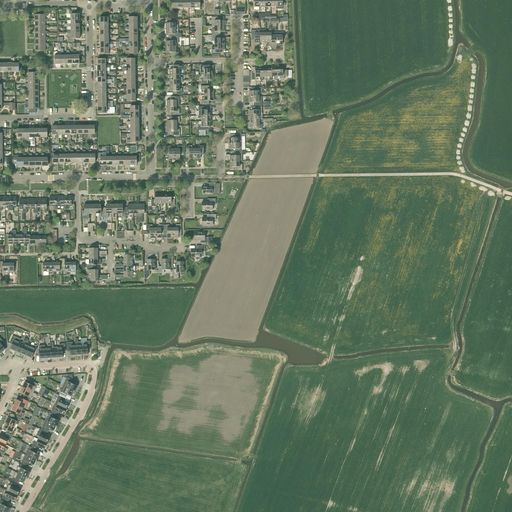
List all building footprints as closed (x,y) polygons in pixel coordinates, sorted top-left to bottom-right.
[(69,14),(71,14),(71,18),(67,18),(67,21),(71,21),(79,21),(79,14),(77,14),(77,10),(69,10),(69,14)] [(211,17),(211,23),(212,26),(214,26),(224,26),(224,20),(218,21),(218,17),(211,17)] [(178,20),(171,20),(171,23),(166,23),(166,29),(178,29),(178,20)] [(212,35),(218,35),(218,32),(224,32),(224,26),(214,26),(214,29),(212,29),(212,35)] [(178,38),(178,32),(178,29),(166,29),(166,34),(171,34),(171,38),(178,38)] [(260,30),(257,30),(251,30),(251,37),(254,37),(255,43),(260,43),(260,30)] [(67,36),(67,39),(67,42),(74,42),(74,39),(80,39),(79,33),(71,33),(71,36),(67,36)] [(209,38),(212,38),(212,41),(215,41),(215,44),(224,44),(224,38),(218,39),(218,35),(212,35),(208,35),(209,38)] [(166,41),(166,47),(176,47),(176,44),(178,44),(178,38),(171,38),(171,41),(166,41)] [(221,53),(221,50),(224,50),(224,44),(215,44),(215,47),(212,47),(212,53),(221,53)] [(176,47),(166,47),(166,52),(172,52),(172,56),(179,56),(178,50),(176,50),(176,47)] [(169,69),(169,75),(179,75),(179,72),(182,72),(182,66),(175,66),(175,69),(169,69)] [(204,75),(213,75),(213,69),(209,69),(209,66),(201,66),(201,75),(204,75)] [(261,80),(260,68),(255,68),(255,73),(249,73),(249,80),(260,80),(261,80)] [(213,80),(213,75),(204,75),(204,78),(201,78),(201,84),(208,84),(208,80),(213,80)] [(179,86),(169,86),(169,91),(175,91),(175,95),(182,95),(182,89),(179,89),(179,86)] [(204,95),(214,95),(213,90),(208,90),(208,86),(201,86),(201,92),(204,92),(204,95)] [(249,97),(259,97),(259,94),(262,93),(261,88),(255,88),(255,91),(249,91),(249,97)] [(129,101),(136,101),(135,95),(127,95),(123,95),(123,103),(129,103),(129,101)] [(214,101),(214,95),(204,95),(204,98),(201,98),(201,104),(208,104),(208,101),(214,101)] [(179,106),(179,103),(179,97),(172,97),(172,100),(167,100),(167,106),(176,106),(179,106)] [(259,100),(259,97),(249,97),(249,102),(255,102),(255,106),(262,106),(262,100),(259,100)] [(176,109),(176,106),(167,106),(167,112),(172,112),(173,115),(179,115),(179,109),(176,109)] [(201,113),(201,116),(211,116),(211,110),(205,110),(205,107),(198,107),(198,113),(201,113)] [(262,116),(262,107),(255,107),(255,110),(249,110),(249,116),(259,116),(262,116)] [(167,121),(167,126),(177,126),(177,123),(179,123),(179,117),(173,117),(173,121),(167,121)] [(211,121),(201,121),(201,125),(199,125),(199,131),(205,130),(205,127),(211,127),(211,121)] [(96,130),(94,130),(94,125),(88,126),(88,138),(92,138),(97,138),(96,130)] [(177,126),(167,126),(167,132),(173,132),(173,135),(180,135),(180,129),(177,129),(177,126)] [(242,143),(242,140),(242,137),(245,137),(245,134),(235,134),(235,138),(229,138),(229,143),(239,143),(242,143)] [(235,152),(242,152),(242,146),(239,146),(239,143),(229,143),(230,149),(235,149),(235,152)] [(169,159),(174,159),(174,149),(171,149),(171,146),(165,146),(165,153),(168,153),(169,159)] [(174,149),(174,159),(180,159),(180,153),(183,153),(183,146),(177,146),(177,149),(174,149)] [(195,158),(195,149),(191,149),(191,146),(185,146),(186,153),(189,153),(189,159),(195,158)] [(198,149),(195,149),(195,158),(200,158),(200,153),(204,153),(204,146),(198,146),(198,149)] [(242,158),(242,152),(235,152),(235,156),(230,156),(230,161),(239,161),(239,158),(242,158)] [(100,161),(100,166),(106,165),(106,157),(103,157),(103,153),(98,153),(98,161),(100,161)] [(136,157),(133,157),(133,153),(130,153),(130,157),(130,165),(136,165),(136,162),(140,162),(139,154),(136,154),(136,157)] [(12,164),(17,164),(17,167),(23,167),(23,158),(20,158),(20,156),(12,156),(12,164)] [(239,164),(239,161),(230,161),(230,167),(235,167),(235,170),(242,170),(242,164),(239,164)] [(209,187),(207,187),(202,187),(202,194),(212,194),(212,189),(216,189),(216,183),(209,183),(209,187)] [(157,204),(160,204),(160,194),(154,194),(154,200),(151,200),(151,206),(157,206),(157,204)] [(165,194),(166,203),(169,203),(169,206),(175,206),(175,199),(171,199),(171,194),(165,194)] [(209,202),(207,202),(202,202),(202,210),(213,210),(213,205),(216,205),(216,199),(209,199),(209,202)] [(95,203),(95,205),(95,214),(96,214),(99,214),(99,218),(101,218),(101,216),(104,216),(103,208),(101,208),(101,205),(97,205),(97,203),(95,203)] [(103,208),(104,216),(106,216),(106,217),(108,217),(108,213),(111,213),(112,213),(111,205),(112,205),(112,203),(109,203),(109,205),(106,205),(106,208),(103,208)] [(122,216),(125,216),(125,208),(122,208),(122,204),(119,205),(119,203),(117,203),(117,213),(120,213),(120,217),(123,217),(122,216)] [(125,208),(125,216),(128,216),(128,214),(133,214),(133,204),(127,204),(127,208),(125,208)] [(144,206),(144,204),(138,204),(139,223),(143,222),(142,216),(141,216),(141,213),(147,213),(147,206),(144,206)] [(209,218),(207,218),(202,218),(202,225),(213,225),(213,220),(216,220),(216,214),(209,215),(209,218)] [(147,225),(147,233),(150,232),(150,238),(155,238),(155,228),(152,228),(152,225),(147,225)] [(155,228),(155,238),(161,238),(161,232),(164,232),(164,225),(158,225),(158,228),(155,228)] [(164,225),(164,232),(167,232),(167,238),(173,238),(173,228),(169,228),(169,225),(164,225)] [(178,232),(181,232),(181,225),(176,225),(176,228),(173,228),(173,238),(178,238),(178,232)] [(205,237),(205,232),(194,232),(194,240),(201,240),(201,243),(208,243),(208,244),(212,244),(212,237),(205,237)] [(92,245),(92,249),(89,249),(89,254),(102,254),(102,251),(98,251),(97,249),(100,249),(100,245),(92,245)] [(198,250),(196,250),(191,250),(191,257),(202,257),(202,252),(205,252),(205,246),(198,246),(198,250)] [(54,263),(54,272),(60,272),(60,267),(62,267),(62,259),(59,259),(59,263),(55,263),(54,263)] [(65,263),(65,259),(62,259),(62,267),(62,272),(70,272),(70,263),(65,263)] [(78,267),(78,259),(75,259),(75,263),(70,263),(70,272),(76,272),(76,267),(78,267)] [(87,265),(87,268),(95,268),(95,265),(100,265),(100,259),(98,259),(89,260),(89,265),(87,265)] [(147,259),(147,265),(147,267),(144,267),(144,270),(144,272),(144,279),(147,279),(150,275),(150,270),(155,270),(155,259),(147,259)] [(158,267),(158,273),(164,273),(164,270),(169,270),(169,259),(162,259),(162,267),(158,267)] [(3,273),(8,273),(8,264),(3,264),(3,262),(0,261),(0,265),(0,270),(3,270),(3,273)] [(8,264),(8,273),(14,273),(14,270),(16,270),(16,261),(13,261),(14,263),(8,264)] [(173,273),(173,279),(179,279),(179,275),(178,275),(178,273),(184,273),(183,262),(176,262),(176,267),(173,267),(173,270),(173,273)] [(95,270),(95,268),(87,268),(87,270),(88,270),(89,276),(98,276),(98,270),(95,270)] [(101,278),(101,280),(107,280),(107,276),(98,276),(89,276),(89,281),(89,284),(94,284),(94,281),(98,281),(98,278),(101,278)] [(12,344),(10,349),(15,351),(19,342),(20,339),(12,336),(9,343),(12,344)] [(15,351),(21,354),(26,341),(24,341),(23,340),(22,343),(19,342),(15,351)] [(26,341),(21,354),(26,356),(30,346),(27,345),(28,343),(28,342),(26,341)] [(81,345),(82,355),(88,355),(87,349),(90,349),(90,341),(84,342),(84,345),(81,345)] [(70,346),(70,356),(76,355),(75,345),(73,346),(72,342),(66,343),(67,346),(70,346)] [(66,352),(65,344),(59,344),(59,347),(56,347),(57,358),(63,357),(63,352),(66,352)] [(30,346),(26,356),(31,358),(36,346),(34,345),(33,348),(30,346)] [(39,346),(39,351),(38,351),(37,356),(40,356),(40,359),(46,358),(45,348),(45,345),(39,346)] [(67,377),(63,386),(74,391),(75,390),(75,391),(78,386),(75,385),(71,383),(72,380),(67,377)] [(25,382),(22,387),(34,393),(38,384),(32,381),(30,384),(25,382)] [(66,394),(72,397),(74,391),(63,386),(59,394),(64,397),(66,394)] [(34,393),(22,387),(19,393),(25,396),(23,399),(30,402),(34,393)] [(59,395),(55,404),(66,409),(69,404),(63,401),(64,398),(59,395)] [(28,405),(29,402),(20,398),(19,401),(16,399),(13,405),(23,409),(25,404),(28,405)] [(58,412),(64,415),(66,409),(55,404),(51,412),(56,415),(58,412)] [(21,412),(23,409),(13,405),(11,410),(17,413),(15,416),(21,419),(24,414),(21,412)] [(49,412),(45,421),(57,426),(59,421),(53,418),(55,415),(49,412)] [(8,417),(5,423),(14,427),(16,424),(18,425),(21,420),(15,417),(14,420),(8,417)] [(48,429),(54,432),(57,426),(45,421),(41,429),(47,432),(48,429)] [(14,427),(5,423),(2,428),(8,431),(7,434),(13,437),(15,431),(13,430),(14,427)] [(39,436),(38,439),(47,444),(49,438),(43,435),(45,432),(39,430),(36,435),(39,436)] [(0,441),(6,445),(7,442),(10,443),(12,437),(7,435),(5,438),(0,435),(0,441)] [(38,446),(44,449),(47,444),(38,439),(36,442),(34,441),(31,446),(37,449),(38,446)] [(29,453),(28,456),(37,460),(39,455),(33,452),(35,449),(29,446),(26,452),(29,453)] [(28,463),(34,466),(37,460),(28,456),(26,459),(24,458),(21,463),(27,466),(28,463)] [(18,473),(27,478),(30,472),(24,469),(25,466),(19,463),(17,469),(19,470),(18,473)] [(24,483),(27,478),(18,473),(17,476),(14,475),(11,480),(17,483),(19,480),(24,483)] [(8,491),(17,496),(20,490),(14,487),(16,484),(10,482),(7,487),(10,489),(8,491)] [(15,501),(17,496),(8,491),(7,494),(4,493),(2,498),(7,501),(9,498),(15,501)] [(0,510),(4,511),(8,511),(10,508),(4,505),(6,502),(0,500),(0,499),(0,510)]
